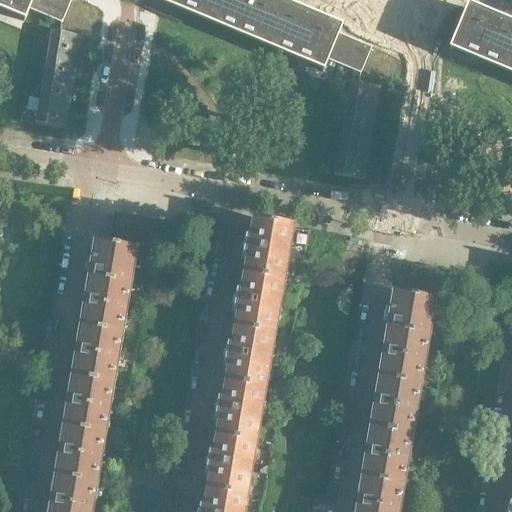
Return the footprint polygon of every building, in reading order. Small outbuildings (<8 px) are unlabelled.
[(23,21),(28,10),(31,0),(0,0),(0,8),(22,17),(21,21),(23,21)] [(39,14),(44,0),(31,0),(28,10),(39,14)] [(50,19),(57,0),(44,0),(39,14),(50,19)] [(61,24),(70,0),(57,0),(50,19),(61,24)] [(158,0),(207,20),(215,0),(148,0),(149,0),(158,0)] [(265,45),(281,6),(265,0),(263,0),(263,1),(259,0),(215,0),(207,20),(265,45)] [(321,72),(326,60),(336,36),(339,31),(321,23),(320,25),(313,23),(314,20),(304,16),(303,19),(297,16),(298,14),(281,6),(265,45),(321,68),(320,72),(321,72)] [(508,72),(511,62),(511,28),(507,26),(506,29),(499,26),(500,24),(491,19),(490,22),(483,19),(484,17),(466,9),(449,51),(450,51),(452,48),(508,72)] [(77,57),(80,42),(88,43),(90,35),(80,34),(80,37),(52,32),(48,55),(77,60),(77,57)] [(337,65),(347,41),(336,36),(326,60),(337,65)] [(348,70),(358,46),(347,41),(337,65),(348,70)] [(359,74),(369,50),(358,46),(348,70),(359,74)] [(73,80),(76,64),(85,66),(86,58),(77,57),(77,60),(48,55),(44,78),(73,83),(73,80)] [(69,106),(70,103),(72,87),(81,89),(82,81),(73,80),(73,83),(44,78),(40,101),(69,106)] [(375,111),(376,107),(378,92),(387,94),(388,86),(379,84),(378,87),(351,82),(347,106),(375,111)] [(65,130),(68,110),(77,112),(78,104),(70,103),(69,106),(40,101),(36,125),(65,130)] [(371,134),(372,130),(375,115),(383,116),(385,109),(376,107),(375,111),(347,106),(343,129),(371,134)] [(368,153),(371,138),(379,139),(381,132),(372,130),(371,134),(343,129),(339,152),(368,157),(368,153)] [(363,180),(367,161),(376,162),(377,155),(368,153),(368,157),(339,152),(335,175),(363,180)] [(121,244),(126,218),(114,216),(109,241),(121,244)] [(134,246),(138,220),(126,218),(121,244),(134,246)] [(146,248),(150,222),(138,220),(134,246),(146,248)] [(158,250),(162,224),(150,222),(146,248),(158,250)] [(282,284),(291,229),(251,222),(248,239),(244,238),(240,261),(244,262),(241,277),(282,284)] [(170,252),(174,226),(162,224),(158,250),(170,252)] [(182,254),(186,228),(174,226),(170,252),(182,254)] [(129,288),(135,252),(93,245),(86,281),(129,288)] [(420,294),(424,269),(412,266),(408,292),(420,294)] [(432,296),(436,271),(424,269),(420,294),(432,296)] [(444,298),(448,273),(436,271),(432,296),(444,298)] [(456,300),(460,275),(448,273),(444,298),(456,300)] [(468,302),(473,277),(460,275),(456,300),(468,302)] [(273,338),(282,284),(241,277),(239,292),(234,292),(231,314),(235,315),(232,331),(273,338)] [(480,305),(485,279),(473,277),(468,302),(480,305)] [(120,337),(129,288),(86,281),(78,330),(120,337)] [(427,339),(433,303),(391,296),(385,331),(427,339)] [(112,387),(120,337),(78,330),(70,380),(112,387)] [(263,392),(273,338),(232,331),(230,346),(225,345),(221,368),(226,369),(223,385),(263,392)] [(418,388),(427,339),(385,331),(376,381),(418,388)] [(103,437),(112,387),(70,380),(61,430),(103,437)] [(410,438),(418,388),(376,381),(368,431),(410,438)] [(254,446),(263,392),(223,385),(220,401),(216,400),(212,423),(216,423),(214,439),(254,446)] [(95,487),(103,437),(61,430),(53,480),(95,487)] [(401,488),(410,438),(368,431),(359,481),(401,488)] [(245,499),(254,446),(214,439),(211,454),(207,454),(203,476),(207,477),(205,492),(245,499)] [(90,511),(95,487),(53,480),(47,511),(90,511)] [(397,511),(401,488),(359,481),(354,511),(397,511)] [(242,511),(245,499),(205,492),(202,508),(198,507),(196,511),(242,511)]
